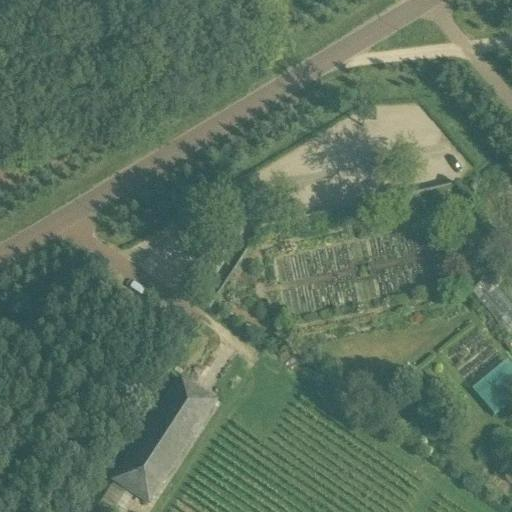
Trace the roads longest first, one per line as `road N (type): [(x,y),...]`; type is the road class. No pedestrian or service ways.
road 1 (track): [(511,42),(0,99)]
road 2 (unclassified): [(0,256),(431,0)]
road 3 (track): [(201,316),(252,353),(254,366),(161,511)]
road 4 (track): [(125,268),(0,454)]
